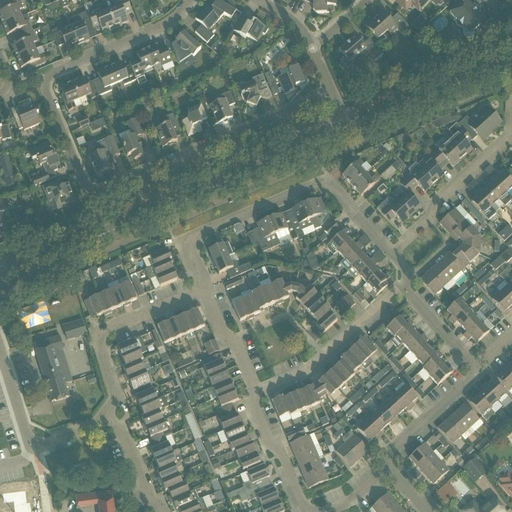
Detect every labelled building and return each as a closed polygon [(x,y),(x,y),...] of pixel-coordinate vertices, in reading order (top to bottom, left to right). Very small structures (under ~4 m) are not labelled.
[(0,13),(0,19),(2,25),(21,17),(18,11),(23,9),(18,0),(17,0),(7,5),(9,10),(0,13)] [(107,12),(115,30),(121,27),(121,26),(128,23),(124,13),(130,11),(131,14),(132,13),(128,4),(126,0),(118,0),(112,3),(115,9),(107,12)] [(202,40),(207,45),(214,37),(209,32),(223,16),(231,20),(236,11),(216,0),(210,11),(206,8),(195,20),(202,26),(195,33),(202,40)] [(316,14),(326,15),(326,13),(329,13),(332,11),(332,7),(336,7),(335,0),(301,0),(302,0),(301,0),(303,0),(313,5),(312,10),(316,14)] [(392,0),(393,0),(392,1),(393,3),(394,2),(405,12),(411,5),(419,12),(429,1),(436,8),(443,0),(392,0)] [(464,0),(449,14),(462,29),(464,31),(464,32),(463,32),(463,33),(463,34),(463,35),(464,35),(464,36),(464,37),(465,37),(465,38),(466,38),(466,39),(467,39),(468,39),(469,39),(470,39),(471,38),(472,38),(472,37),(473,36),(473,35),(474,34),(474,33),(473,32),(480,26),(482,28),(486,25),(484,22),(478,15),(480,13),(474,5),(471,7),(465,0),(464,0)] [(115,30),(107,12),(100,15),(97,9),(93,11),(90,3),(83,7),(86,13),(88,17),(93,30),(94,30),(93,27),(98,24),(102,34),(108,31),(108,33),(115,30)] [(489,17),(500,31),(510,22),(498,9),(489,17)] [(372,20),(365,27),(372,34),(377,40),(387,32),(391,36),(397,30),(401,35),(409,28),(404,22),(397,15),(390,21),(381,11),(375,16),(375,15),(371,19),(372,20)] [(70,27),(78,45),(89,41),(87,36),(94,32),(93,30),(88,17),(86,13),(79,16),(68,21),(70,27)] [(416,31),(425,21),(420,16),(411,26),(416,31)] [(18,31),(20,36),(32,31),(28,22),(24,23),(21,17),(2,25),(7,36),(18,31)] [(253,21),(252,22),(252,21),(251,21),(250,21),(249,21),(248,21),(248,22),(247,22),(247,23),(247,24),(238,19),(233,28),(231,31),(245,39),(246,37),(257,43),(262,34),(264,36),(268,30),(253,21)] [(65,45),(67,50),(78,45),(70,27),(64,30),(63,27),(51,32),(54,39),(58,48),(65,45)] [(423,29),(416,35),(422,42),(425,40),(425,32),(423,29)] [(12,48),(16,57),(34,49),(32,44),(37,42),(32,31),(20,36),(23,43),(12,48)] [(172,47),(179,65),(191,57),(193,58),(200,49),(190,40),(183,33),(175,42),(177,43),(172,47)] [(364,55),(373,65),(383,56),(369,40),(363,45),(355,37),(339,51),(350,63),(360,54),(362,56),(364,55)] [(210,50),(217,56),(223,45),(219,41),(210,50)] [(154,48),(145,51),(152,68),(160,64),(162,67),(164,73),(174,69),(172,63),(169,56),(165,47),(156,51),(154,48)] [(16,57),(21,69),(32,65),(34,68),(46,63),(42,55),(38,57),(34,49),(16,57)] [(138,59),(128,63),(138,87),(146,84),(143,78),(141,78),(140,76),(145,74),(144,72),(152,68),(145,51),(136,55),(138,59)] [(122,82),(124,86),(136,81),(130,67),(129,67),(131,70),(125,72),(121,63),(116,65),(115,64),(108,67),(116,85),(122,82)] [(93,82),(99,97),(111,92),(110,87),(116,85),(108,67),(101,70),(102,71),(97,73),(101,82),(95,85),(94,82),(93,82)] [(279,84),(284,96),(294,92),(292,89),(305,83),(298,67),(288,71),(290,76),(287,77),(287,75),(274,81),(271,73),(264,76),(269,88),(279,84)] [(85,98),(87,102),(99,97),(93,82),(92,82),(94,86),(88,88),(84,79),(79,81),(78,80),(71,83),(79,100),(85,98)] [(166,82),(160,84),(164,93),(170,91),(166,82)] [(65,87),(60,89),(63,95),(65,100),(63,101),(68,112),(75,109),(73,103),(79,100),(71,83),(65,85),(65,87)] [(250,108),(252,109),(253,108),(254,107),(256,108),(260,99),(263,97),(265,101),(271,98),(267,88),(266,85),(256,89),(253,83),(246,86),(245,86),(245,85),(244,84),(243,84),(242,84),(241,84),(240,84),(239,85),(239,86),(238,86),(238,87),(238,88),(238,89),(244,104),(248,105),(248,106),(249,107),(250,108)] [(214,116),(218,125),(223,123),(223,124),(225,124),(227,123),(228,122),(227,121),(232,118),(228,108),(235,105),(231,96),(229,93),(217,98),(219,102),(210,106),(214,116)] [(23,129),(24,131),(31,128),(40,124),(36,115),(38,114),(35,106),(33,107),(30,100),(22,103),(23,105),(10,111),(19,131),(23,129)] [(101,104),(95,107),(98,113),(104,110),(101,104)] [(143,104),(135,108),(138,114),(146,110),(143,104)] [(184,128),(188,137),(202,132),(198,124),(207,120),(203,111),(201,106),(187,112),(190,117),(187,119),(188,120),(182,123),(184,128)] [(477,137),(482,143),(492,134),(491,133),(501,124),(488,108),(481,115),(482,116),(473,125),(467,118),(458,126),(469,139),(472,142),(477,137)] [(456,113),(451,119),(455,124),(461,118),(456,113)] [(154,130),(162,148),(177,142),(174,134),(179,132),(175,123),(172,115),(162,120),(164,126),(154,130)] [(77,122),(80,129),(89,125),(86,118),(77,122)] [(132,155),(134,160),(143,156),(137,142),(139,142),(137,138),(144,135),(140,126),(139,124),(137,125),(135,120),(127,124),(132,137),(120,142),(123,148),(123,150),(124,150),(127,157),(132,155)] [(0,139),(1,139),(2,142),(11,139),(7,126),(1,128),(0,123),(0,139)] [(448,144),(462,159),(472,151),(465,143),(469,139),(458,126),(456,124),(448,131),(454,138),(448,144)] [(421,130),(414,133),(420,139),(425,134),(421,130)] [(95,155),(88,158),(96,177),(98,176),(100,177),(103,176),(103,174),(111,170),(107,161),(120,156),(112,137),(104,141),(91,146),(95,155)] [(39,148),(28,153),(32,161),(36,159),(36,160),(37,160),(40,166),(42,165),(46,163),(50,173),(50,174),(54,172),(58,171),(56,167),(59,165),(56,157),(52,158),(49,150),(51,149),(48,144),(39,148)] [(446,161),(453,168),(462,159),(448,144),(439,152),(438,151),(433,155),(442,165),(446,161)] [(1,156),(0,156),(0,167),(2,175),(6,188),(16,185),(12,172),(11,168),(7,154),(1,156)] [(417,166),(434,185),(444,176),(437,169),(442,165),(433,155),(428,159),(429,161),(426,164),(423,161),(417,166)] [(342,176),(351,187),(364,175),(359,169),(363,165),(360,161),(342,176)] [(380,177),(385,183),(397,173),(396,172),(400,168),(396,163),(392,167),(391,167),(380,177)] [(418,186),(425,193),(434,185),(417,166),(415,164),(408,171),(411,174),(405,181),(413,190),(418,186)] [(488,166),(481,173),(488,179),(494,173),(488,166)] [(511,198),(511,197),(511,182),(504,173),(498,179),(495,175),(492,178),(511,198)] [(46,175),(32,181),(35,187),(49,181),(46,175)] [(351,187),(361,197),(374,185),(378,181),(374,177),(370,181),(364,175),(351,187)] [(487,188),(505,207),(509,203),(509,200),(511,198),(492,178),(490,180),(492,184),(487,188)] [(54,200),(58,210),(67,206),(67,205),(75,202),(69,189),(68,185),(62,187),(59,181),(43,188),(49,202),(54,200)] [(400,185),(408,194),(413,190),(405,181),(400,185)] [(476,192),(496,214),(495,213),(499,210),(495,205),(499,201),(487,188),(482,193),(479,190),(476,192)] [(471,203),(488,222),(496,214),(476,192),(474,195),(476,198),(471,203)] [(396,199),(411,216),(421,208),(410,196),(405,200),(401,195),(396,199)] [(313,227),(315,231),(321,228),(316,218),(327,213),(321,199),(316,201),(316,200),(312,202),(311,200),(304,203),(305,205),(304,205),(313,227)] [(386,200),(376,210),(388,223),(395,217),(402,225),(411,216),(396,199),(390,205),(386,200)] [(294,214),(288,217),(297,237),(303,234),(302,232),(313,227),(304,205),(292,210),(294,214)] [(17,212),(13,214),(17,226),(21,224),(22,228),(28,226),(22,207),(16,209),(17,212)] [(462,217),(455,210),(439,224),(447,233),(463,219),(461,218),(462,217)] [(290,237),(292,242),(298,239),(297,237),(288,217),(283,219),(281,215),(269,220),(278,241),(290,237)] [(479,228),(482,231),(486,228),(483,224),(485,223),(478,215),(474,218),(481,226),(479,228)] [(472,229),(463,219),(447,233),(456,243),(459,240),(472,229)] [(259,229),(253,231),(253,232),(254,234),(258,244),(262,252),(267,249),(266,246),(278,241),(269,220),(257,225),(259,229)] [(321,237),(324,241),(328,237),(330,236),(338,229),(333,224),(326,231),(324,233),(325,234),(321,237)] [(498,236),(504,243),(511,235),(511,232),(507,227),(503,231),(498,236)] [(472,229),(459,240),(462,244),(480,238),(472,229)] [(331,246),(327,249),(333,256),(337,253),(350,241),(345,236),(348,233),(345,230),(338,236),(330,244),(331,246)] [(247,235),(252,247),(258,244),(254,234),(253,232),(247,235)] [(479,255),(480,238),(462,244),(462,247),(479,255)] [(216,248),(209,251),(211,257),(210,258),(212,263),(213,263),(214,263),(228,257),(232,255),(229,248),(227,243),(224,245),(222,241),(220,240),(219,240),(218,240),(216,240),(215,241),(215,242),(214,243),(214,245),(216,248)] [(337,253),(344,261),(360,246),(358,243),(354,246),(350,241),(337,253)] [(344,261),(351,269),(364,257),(360,252),(363,249),(360,246),(344,261)] [(462,247),(458,251),(470,264),(479,255),(462,247)] [(310,248),(302,251),(305,258),(312,252),(310,248)] [(446,257),(461,272),(470,264),(458,251),(455,248),(446,257)] [(149,257),(154,267),(171,260),(167,249),(149,257)] [(504,263),(505,265),(511,258),(511,256),(507,251),(499,258),(504,263)] [(214,263),(213,264),(215,269),(216,269),(219,275),(227,271),(230,280),(241,276),(252,270),(250,264),(238,269),(238,267),(235,262),(231,264),(228,257),(214,263)] [(347,272),(354,281),(359,277),(375,262),(372,259),(369,262),(364,257),(351,269),(347,272)] [(455,284),(464,276),(461,272),(446,257),(438,264),(452,280),(455,284)] [(490,267),(494,272),(504,263),(499,258),(490,267)] [(154,267),(144,271),(149,281),(150,280),(173,271),(170,264),(173,263),(171,260),(154,267)] [(117,262),(108,265),(112,274),(117,272),(115,268),(122,266),(120,261),(117,262)] [(306,261),(299,264),(302,270),(309,267),(306,261)] [(311,271),(313,272),(315,271),(317,270),(318,269),(319,268),(316,261),(315,262),(314,262),(308,265),(311,271)] [(359,277),(366,285),(379,273),(374,268),(377,265),(375,262),(359,277)] [(452,280),(438,264),(429,273),(443,288),(452,280)] [(108,265),(103,268),(105,273),(109,271),(110,275),(112,274),(108,265)] [(96,268),(89,271),(92,280),(93,281),(98,278),(96,273),(98,273),(97,270),(96,268)] [(257,278),(258,282),(260,281),(259,277),(263,276),(261,270),(247,276),(249,281),(257,278)] [(474,277),(477,280),(485,273),(481,270),(474,277)] [(150,280),(154,291),(180,280),(178,276),(176,277),(173,271),(150,280)] [(485,277),(488,281),(494,275),(491,271),(485,277)] [(508,286),(511,290),(511,281),(509,278),(510,277),(505,272),(499,277),(508,286)] [(379,273),(366,285),(367,286),(373,292),(370,295),(373,299),(387,287),(384,283),(390,278),(387,275),(384,278),(379,273)] [(441,290),(443,288),(429,273),(419,281),(433,297),(441,290)] [(477,284),(480,288),(488,281),(485,277),(477,284)] [(132,280),(134,287),(140,285),(137,278),(132,280)] [(224,286),(227,291),(243,284),(241,279),(224,286)] [(339,283),(345,289),(348,286),(343,280),(339,283)] [(281,281),(271,286),(280,305),(283,304),(282,301),(289,299),(287,295),(284,287),(281,281)] [(127,307),(119,288),(117,282),(106,286),(109,292),(116,309),(123,306),(124,309),(126,308),(127,307)] [(130,303),(137,300),(129,283),(119,288),(127,307),(131,306),(130,303)] [(332,287),(337,293),(341,289),(336,283),(332,287)] [(134,287),(139,297),(144,295),(140,285),(134,287)] [(290,285),(284,287),(287,295),(291,293),(293,294),(295,286),(290,285)] [(271,286),(261,290),(269,307),(275,304),(276,307),(280,305),(271,286)] [(295,286),(293,294),(296,295),(299,297),(305,292),(300,287),(295,286)] [(345,289),(351,295),(354,292),(348,286),(345,289)] [(456,293),(459,296),(467,289),(464,286),(456,293)] [(471,290),(477,296),(480,293),(474,286),(471,290)] [(500,294),(511,306),(511,305),(511,290),(508,286),(500,294)] [(299,297),(296,300),(300,305),(298,307),(301,310),(317,296),(310,287),(305,292),(299,297)] [(99,296),(96,288),(86,293),(89,300),(84,303),(91,320),(103,315),(104,317),(108,316),(99,296)] [(261,290),(251,294),(260,314),(263,312),(262,310),(269,307),(261,290)] [(99,296),(108,316),(112,314),(110,312),(116,309),(109,292),(107,293),(99,296)] [(248,299),(242,301),(251,320),(254,319),(253,316),(260,314),(251,294),(251,293),(246,295),(248,299)] [(353,298),(360,305),(365,301),(358,294),(357,293),(352,297),(353,298)] [(492,301),(506,317),(509,314),(506,311),(511,306),(500,294),(492,301)] [(317,296),(301,310),(304,313),(306,311),(310,316),(324,304),(317,296)] [(340,306),(346,313),(351,309),(347,305),(351,301),(347,296),(338,304),(340,306)] [(480,300),(491,312),(495,309),(484,297),(480,300)] [(448,320),(451,323),(467,309),(459,300),(447,312),(452,317),(448,320)] [(241,301),(232,305),(240,322),(246,319),(247,322),(251,320),(242,301),(241,301)] [(347,305),(351,309),(355,305),(351,301),(347,305)] [(324,304),(310,316),(315,321),(313,323),(316,326),(330,314),(332,312),(324,304)] [(467,309),(451,323),(453,326),(457,323),(461,328),(474,317),(474,316),(475,315),(471,310),(469,312),(469,311),(467,309)] [(186,312),(194,332),(195,332),(205,328),(197,310),(191,313),(190,311),(186,312)] [(493,314),(501,322),(504,319),(496,311),(493,314)] [(177,319),(184,336),(194,332),(186,312),(183,314),(184,316),(177,319)] [(330,314),(316,326),(320,331),(318,333),(321,336),(337,322),(330,314)] [(474,317),(461,328),(466,333),(463,336),(466,340),(482,325),(474,317)] [(389,327),(386,330),(393,338),(394,339),(395,337),(398,340),(410,328),(413,325),(408,320),(404,324),(399,318),(397,320),(389,327)] [(180,338),(181,342),(186,340),(184,336),(177,319),(171,322),(170,319),(166,321),(175,340),(180,338)] [(63,327),(67,341),(86,336),(82,321),(63,327)] [(161,337),(164,345),(175,340),(166,321),(163,322),(164,325),(157,327),(161,337)] [(482,325),(466,340),(468,342),(471,339),(476,345),(477,344),(489,333),(488,333),(493,328),(487,321),(482,325)] [(398,340),(411,355),(427,340),(423,336),(420,339),(410,328),(398,340)] [(150,334),(155,345),(160,342),(155,331),(150,334)] [(34,345),(46,384),(70,377),(62,351),(64,350),(60,337),(34,345)] [(119,352),(121,358),(144,348),(140,338),(115,349),(116,353),(119,352)] [(356,345),(369,359),(377,352),(364,338),(356,345)] [(422,370),(423,371),(441,355),(437,352),(434,355),(425,344),(428,341),(427,340),(411,355),(424,369),(422,370)] [(204,346),(208,357),(220,352),(215,341),(204,346)] [(383,354),(386,351),(383,348),(378,341),(374,344),(383,354)] [(164,352),(160,342),(155,345),(157,350),(159,354),(164,352)] [(356,345),(348,353),(361,366),(369,359),(356,345)] [(122,365),(123,369),(146,359),(143,361),(140,355),(147,353),(145,348),(144,348),(121,358),(124,364),(122,365)] [(159,354),(163,364),(168,361),(164,352),(159,354)] [(348,353),(340,360),(353,374),(361,366),(348,353)] [(200,370),(202,377),(224,368),(223,365),(225,364),(221,355),(205,362),(208,367),(200,370)] [(423,371),(437,387),(453,372),(450,369),(447,372),(438,362),(443,357),(441,355),(423,371)] [(389,361),(396,369),(399,366),(392,358),(389,361)] [(123,376),(125,380),(151,369),(149,364),(148,364),(146,359),(123,369),(126,375),(123,376)] [(354,376),(353,374),(340,360),(337,363),(339,365),(334,369),(346,383),(354,376)] [(177,364),(179,369),(186,366),(184,361),(177,364)] [(501,368),(511,380),(511,364),(506,369),(503,366),(501,368)] [(208,378),(211,387),(231,379),(230,377),(228,378),(224,368),(202,377),(204,380),(208,378)] [(497,380),(508,393),(511,389),(511,380),(501,368),(498,371),(502,375),(497,380)] [(151,369),(125,380),(127,383),(129,382),(134,395),(136,394),(137,397),(152,390),(151,387),(150,385),(147,377),(145,372),(151,369)] [(346,383),(334,369),(329,374),(327,372),(324,375),(338,390),(346,383)] [(373,379),(376,384),(384,376),(381,372),(373,379)] [(397,377),(393,373),(385,380),(389,385),(391,384),(389,383),(394,378),(395,380),(397,377)] [(338,390),(324,375),(321,377),(323,379),(318,384),(320,386),(314,390),(318,401),(327,395),(330,397),(338,390)] [(402,378),(408,385),(412,382),(405,375),(402,378)] [(46,384),(52,403),(68,399),(64,386),(72,383),(70,377),(46,384)] [(92,377),(86,379),(88,386),(95,384),(92,377)] [(206,391),(210,401),(216,399),(234,392),(231,385),(233,384),(231,379),(211,387),(212,389),(206,391)] [(171,382),(174,389),(179,387),(176,380),(171,382)] [(385,380),(378,386),(382,389),(387,385),(388,387),(389,385),(385,380)] [(365,387),(369,391),(374,386),(370,382),(365,387)] [(408,385),(413,390),(417,387),(412,382),(408,385)] [(486,384),(483,386),(498,403),(504,409),(511,401),(494,382),(489,387),(486,384)] [(405,387),(397,394),(412,410),(414,407),(411,404),(417,399),(410,391),(405,386),(405,387)] [(483,392),(478,397),(490,410),(494,415),(502,408),(497,403),(498,403),(483,386),(480,389),(483,392)] [(305,388),(301,389),(310,409),(320,404),(318,401),(314,390),(313,387),(306,390),(305,388)] [(299,393),(293,396),(300,413),(310,409),(301,389),(298,391),(299,393)] [(359,392),(357,394),(360,398),(366,393),(362,389),(359,392)] [(363,400),(366,404),(378,392),(375,389),(363,400)] [(415,392),(421,398),(424,395),(418,389),(415,392)] [(137,401),(140,408),(157,400),(152,390),(137,397),(133,399),(135,402),(137,401)] [(232,404),(240,401),(239,397),(236,398),(234,392),(216,399),(223,414),(234,409),(232,404)] [(177,396),(180,402),(185,400),(182,393),(177,396)] [(349,401),(352,406),(360,398),(357,394),(349,401)] [(397,394),(389,401),(401,414),(406,409),(409,412),(412,410),(397,394)] [(186,397),(190,406),(196,404),(192,395),(186,397)] [(285,396),(282,398),(289,415),(290,417),(300,413),(293,396),(286,399),(285,396)] [(140,415),(141,419),(159,411),(159,412),(168,407),(164,397),(157,400),(140,408),(142,414),(140,415)] [(470,399),(467,401),(482,417),(490,410),(478,397),(473,402),(470,399)] [(282,398),(271,402),(272,405),(279,419),(288,415),(289,415),(282,398)] [(180,402),(183,409),(188,407),(185,400),(180,402)] [(389,401),(381,408),(396,424),(398,422),(395,419),(401,414),(389,401)] [(346,415),(350,418),(356,412),(359,415),(362,413),(359,410),(361,408),(362,410),(366,407),(361,403),(360,404),(359,403),(346,415)] [(456,413),(470,429),(479,420),(465,405),(456,413)] [(381,408),(373,416),(385,428),(390,424),(393,427),(396,424),(381,408)] [(241,421),(239,422),(234,409),(223,414),(217,417),(223,432),(243,424),(241,421)] [(141,426),(143,430),(163,421),(159,412),(159,411),(141,419),(144,425),(141,426)] [(451,417),(447,421),(461,437),(465,433),(470,429),(456,413),(451,417)] [(185,417),(189,428),(196,425),(191,414),(185,417)] [(373,416),(365,423),(380,439),(382,436),(380,433),(385,428),(373,416)] [(325,418),(319,420),(322,428),(323,427),(328,425),(325,418)] [(496,429),(499,433),(511,422),(508,418),(496,429)] [(147,433),(152,444),(165,439),(165,438),(172,436),(170,431),(167,430),(163,421),(143,430),(145,434),(147,433)] [(438,430),(452,445),(461,437),(447,421),(438,430)] [(365,423),(357,430),(362,436),(368,443),(374,438),(377,441),(380,439),(365,423)] [(243,424),(223,432),(227,442),(244,435),(242,429),(244,428),(243,424)] [(194,444),(199,442),(198,440),(201,438),(196,425),(189,428),(195,441),(194,443),(194,444)] [(307,428),(309,433),(316,430),(313,425),(307,428)] [(335,434),(339,438),(344,433),(341,429),(340,429),(337,425),(333,428),(337,433),(335,434)] [(286,436),(289,442),(297,438),(300,437),(297,432),(286,436)] [(345,445),(359,460),(368,452),(354,436),(350,432),(342,440),(342,442),(345,445)] [(244,435),(227,442),(232,453),(234,452),(234,451),(251,444),(250,440),(247,442),(244,435)] [(436,438),(445,449),(449,446),(439,436),(436,438)] [(290,445),(295,456),(314,448),(309,437),(299,441),(290,445)] [(152,455),(154,461),(172,454),(178,452),(176,447),(170,449),(165,439),(152,444),(154,450),(148,452),(149,456),(152,455)] [(204,444),(209,458),(215,456),(209,442),(204,444)] [(234,451),(234,452),(238,461),(255,454),(255,452),(251,444),(234,451)] [(424,444),(408,459),(417,468),(433,454),(424,444)] [(336,453),(350,469),(359,460),(345,445),(336,453)] [(295,456),(299,467),(319,459),(314,448),(295,456)] [(470,448),(465,452),(469,456),(473,452),(470,448)] [(465,465),(453,451),(449,454),(453,459),(453,458),(458,463),(458,466),(461,468),(465,465)] [(155,469),(156,472),(182,462),(178,452),(172,454),(154,461),(157,468),(155,469)] [(198,455),(203,465),(207,463),(206,463),(208,462),(204,452),(198,455)] [(238,461),(243,471),(260,464),(255,454),(238,461)] [(433,454),(417,468),(421,472),(425,477),(440,462),(433,454)] [(333,461),(340,469),(344,466),(337,458),(333,461)] [(299,467),(304,478),(323,470),(319,459),(299,467)] [(212,463),(215,470),(221,468),(218,461),(212,463)] [(464,469),(475,483),(485,476),(474,461),(464,469)] [(156,480),(158,483),(178,475),(176,469),(182,467),(180,463),(182,462),(156,472),(159,479),(156,480)] [(440,462),(425,477),(433,486),(441,479),(449,472),(440,462)] [(225,496),(228,502),(239,497),(257,490),(255,484),(269,478),(268,475),(268,474),(268,472),(267,470),(266,469),(265,469),(264,466),(246,473),(250,483),(242,486),(243,489),(225,496)] [(215,471),(218,478),(227,474),(224,467),(215,471)] [(304,478),(309,490),(328,481),(323,470),(304,478)] [(210,481),(211,484),(216,482),(215,479),(212,472),(207,474),(210,481)] [(511,498),(511,478),(507,474),(499,481),(504,485),(501,487),(511,499),(511,498)] [(162,486),(165,492),(185,484),(184,483),(182,485),(178,475),(158,483),(159,487),(162,486)] [(212,487),(215,494),(220,492),(216,482),(211,484),(212,487)] [(168,498),(169,502),(189,494),(185,484),(165,492),(167,492),(170,498),(168,498)] [(444,487),(436,495),(444,504),(445,504),(447,501),(448,502),(450,500),(449,500),(455,494),(448,486),(446,488),(445,488),(444,487)] [(257,499),(261,508),(279,501),(277,498),(278,497),(278,496),(278,495),(277,493),(276,492),(275,492),(274,489),(259,495),(257,490),(239,497),(242,503),(248,501),(249,503),(257,499)] [(29,491),(2,494),(3,504),(13,503),(14,511),(31,511),(30,500),(26,501),(25,493),(29,492),(29,491)] [(173,505),(176,511),(195,503),(195,502),(198,501),(194,491),(189,494),(169,502),(171,506),(173,505)] [(113,511),(111,493),(97,495),(76,497),(77,507),(98,505),(99,511),(113,511)] [(373,511),(385,511),(395,504),(387,495),(371,509),(373,511)] [(195,503),(176,511),(200,511),(206,510),(202,500),(198,501),(195,502),(195,503)] [(283,511),(283,510),(283,509),(283,508),(283,506),(282,505),(281,504),(280,504),(279,501),(261,508),(262,511),(283,511)] [(503,511),(498,506),(493,501),(481,511),(480,511),(472,503),(462,511),(503,511)]
